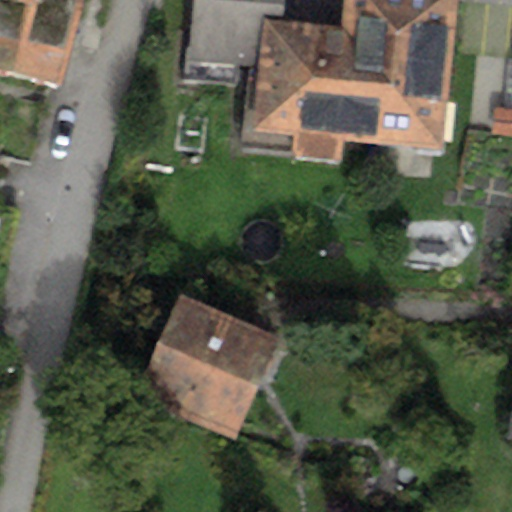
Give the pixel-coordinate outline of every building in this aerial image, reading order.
[(0,0),(0,73),(60,89),(83,0),(0,0)] [(266,20),(281,22),(283,0),(193,0),(188,55),(183,54),(180,84),(237,90),(239,67),(251,68),(260,69),(266,20)] [(452,0),(346,0),(343,29),(281,22),(266,20),(260,69),(251,68),(243,148),(292,154),(291,160),(342,166),(345,139),(437,149),(452,0)] [(282,337),(180,296),(136,400),(235,443),(282,337)] [(511,395),(503,442),(511,443),(511,395)]
